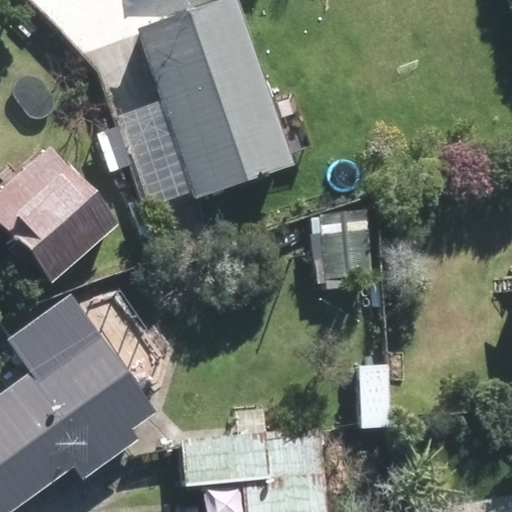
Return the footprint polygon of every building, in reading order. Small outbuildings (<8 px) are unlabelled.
[(217,15),(136,43),(190,197),(271,169),(217,15)] [(101,227),(44,165),(0,205),(0,237),(42,282),(101,227)] [(357,222),(309,224),(311,286),(359,284),(357,222)] [(27,384),(0,403),(0,511),(67,465),(77,479),(124,445),(114,431),(137,415),(63,313),(6,354),(27,384)] [(377,373),(343,374),(345,433),(379,433),(377,373)] [(317,511),(313,444),(185,452),(188,485),(244,482),(245,511),(317,511)]
